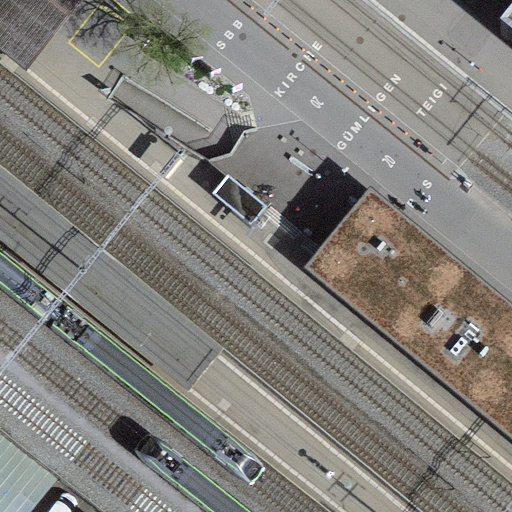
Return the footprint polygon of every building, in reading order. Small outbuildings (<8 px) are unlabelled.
[(0,0),(0,32),(32,59),(76,0),(0,0)] [(511,19),(500,35),(511,44),(511,19)] [(0,246),(190,398),(224,355),(10,180),(0,171),(0,246)] [(266,209),(228,177),(212,195),(251,227),(266,209)] [(511,313),(475,282),(371,197),(346,227),(310,270),(511,436),(511,313)] [(0,511),(28,511),(56,478),(0,433),(0,511)]
